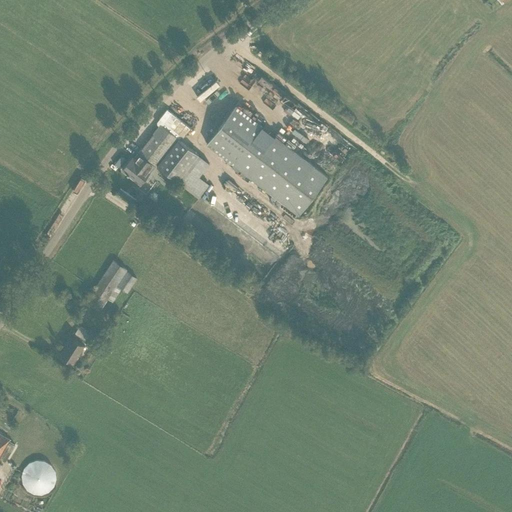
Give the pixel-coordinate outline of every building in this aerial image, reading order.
[(505,0),(483,0),(493,11),(505,0)] [(215,88),(221,92),(224,87),(217,84),(215,88)] [(212,93),(209,98),(219,105),(222,100),(212,93)] [(328,176),(297,152),(236,105),(206,143),(299,214),(328,176)] [(160,124),(180,140),(191,127),(167,109),(157,122),(158,124),(159,125),(160,124)] [(177,180),(198,154),(160,124),(133,158),(132,157),(122,169),(141,184),(156,164),(177,180)] [(333,146),(329,149),(335,158),(339,154),(333,146)] [(332,170),(336,167),(329,158),(325,162),(332,170)] [(175,215),(171,222),(180,227),(184,221),(175,215)] [(450,237),(442,231),(439,235),(433,230),(430,234),(443,245),(450,237)] [(116,285),(127,269),(113,260),(86,300),(100,309),(107,298),(112,301),(121,288),(116,285)] [(277,281),(282,275),(273,268),(268,273),(277,281)] [(128,291),(137,278),(126,271),(117,284),(128,291)] [(45,297),(51,301),(56,294),(50,290),(45,297)] [(122,310),(120,314),(130,318),(132,314),(122,310)] [(86,340),(91,333),(80,325),(75,333),(86,340)] [(73,362),(84,345),(72,337),(61,354),(73,362)] [(10,439),(0,433),(0,465),(1,463),(0,462),(0,458),(5,461),(15,444),(9,441),(10,439)] [(20,477),(20,478),(20,479),(21,481),(21,482),(21,484),(22,485),(22,486),(23,488),(25,490),(25,491),(26,491),(28,493),(29,493),(31,494),(32,495),(34,495),(36,496),(38,496),(39,496),(40,496),(41,496),(43,495),(45,495),(46,494),(48,493),(49,492),(51,491),(52,490),(53,488),(54,486),(55,485),(55,484),(56,482),(56,480),(56,479),(56,477),(56,476),(56,475),(56,473),(55,471),(55,470),(54,468),(53,467),(51,466),(50,464),(49,463),(47,462),(46,462),(44,461),(42,460),(40,460),(39,460),(37,460),(36,460),(34,461),(32,461),(29,462),(28,463),(27,464),(26,465),(25,466),(23,468),(22,470),(22,471),(21,473),(21,474),(21,476),(20,476),(20,477)]
